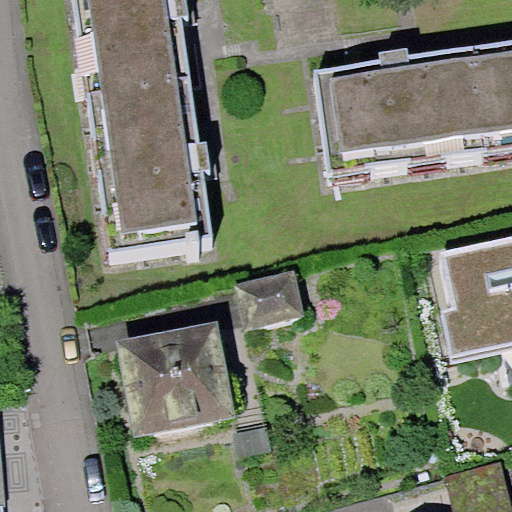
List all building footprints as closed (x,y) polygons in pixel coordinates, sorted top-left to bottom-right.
[(184,0),(74,0),(110,264),(221,248),(184,0)] [(511,58),(313,86),(328,187),(511,159),(511,58)] [(442,327),(452,373),(511,360),(511,252),(438,268),(451,325),(442,327)] [(297,279),(236,294),(243,336),(306,323),(297,279)] [(222,339),(124,360),(139,444),(238,423),(222,339)] [(448,511),(511,511),(511,500),(502,466),(440,480),(448,511)]
